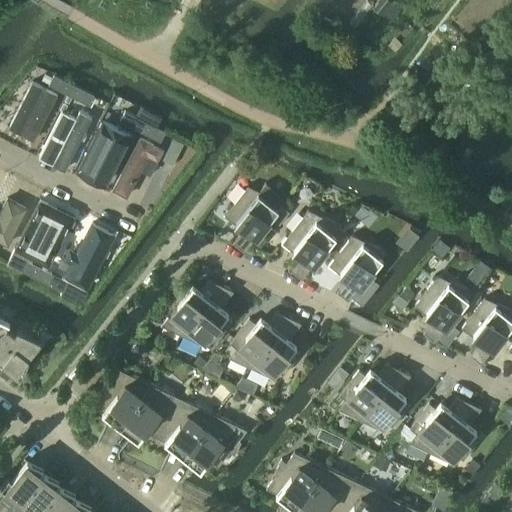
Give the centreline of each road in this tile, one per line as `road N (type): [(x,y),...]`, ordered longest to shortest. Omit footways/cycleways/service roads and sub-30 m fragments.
road 1 (residential): [(511,391),(191,242),(46,429)]
road 2 (track): [(344,141),(454,0)]
road 3 (residential): [(46,429),(150,511)]
